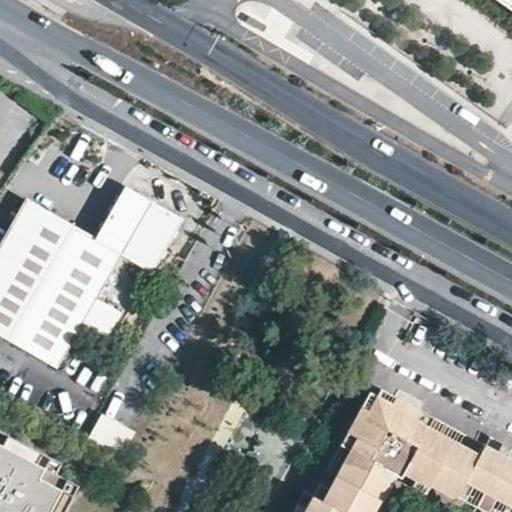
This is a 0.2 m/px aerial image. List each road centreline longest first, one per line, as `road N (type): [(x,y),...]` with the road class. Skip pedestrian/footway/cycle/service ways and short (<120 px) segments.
road 1 (residential): [(0,44),(77,97),(511,339)]
road 2 (primary): [(0,1),(511,279)]
road 3 (primary): [(511,224),(163,23)]
road 4 (residential): [(511,186),(217,18),(185,13),(163,23)]
